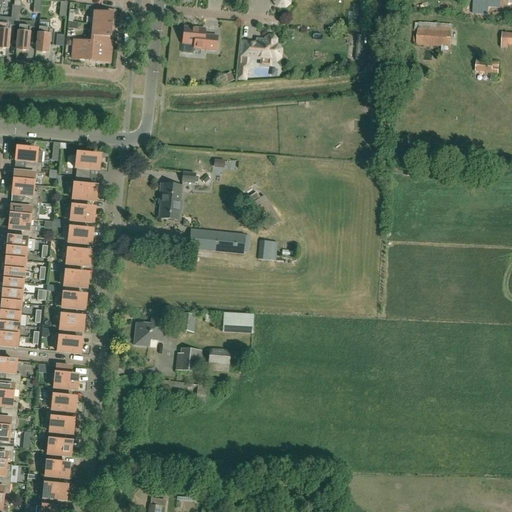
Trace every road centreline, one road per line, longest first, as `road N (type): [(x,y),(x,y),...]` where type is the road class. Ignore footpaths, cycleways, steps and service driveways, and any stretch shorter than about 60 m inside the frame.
road 1 (track): [(376,0),(371,60),(356,74),(163,92)]
road 2 (residential): [(99,363),(123,140)]
road 3 (residential): [(0,64),(117,72),(124,1)]
road 4 (residential): [(85,511),(99,363)]
road 5 (unclassified): [(123,140),(145,125),(157,8)]
road 6 (residential): [(280,21),(157,8)]
road 7 (unclassified): [(123,140),(2,127)]
